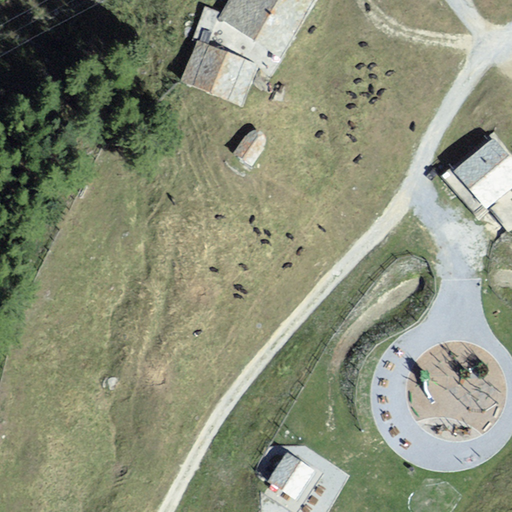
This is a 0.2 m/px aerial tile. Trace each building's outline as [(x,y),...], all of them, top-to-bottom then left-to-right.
[(316,0),(228,0),(219,16),(284,54),(316,0)] [(259,64),(197,40),(180,81),(243,106),(259,64)] [(246,134),(234,152),(253,165),(265,147),(267,138),(262,131),(253,130),(246,134)] [(511,158),(494,137),(453,171),(486,210),(511,188),(511,158)] [(290,454),(273,481),(299,498),(317,471),(290,454)]
